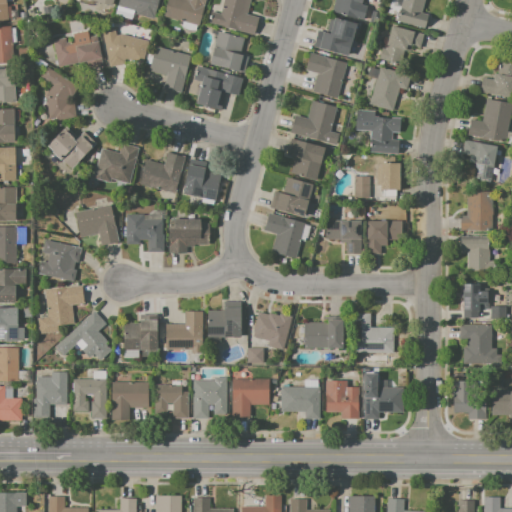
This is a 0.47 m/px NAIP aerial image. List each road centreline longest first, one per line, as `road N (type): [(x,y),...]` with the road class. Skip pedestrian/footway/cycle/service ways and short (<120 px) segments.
road 1 (residential): [(468,0),(434,135),(425,457)]
road 2 (tertiary): [(71,458),(511,457)]
road 3 (residential): [(293,0),(235,218),(235,266)]
road 4 (residential): [(429,285),(279,284),(235,266)]
road 5 (residential): [(255,143),(116,106)]
